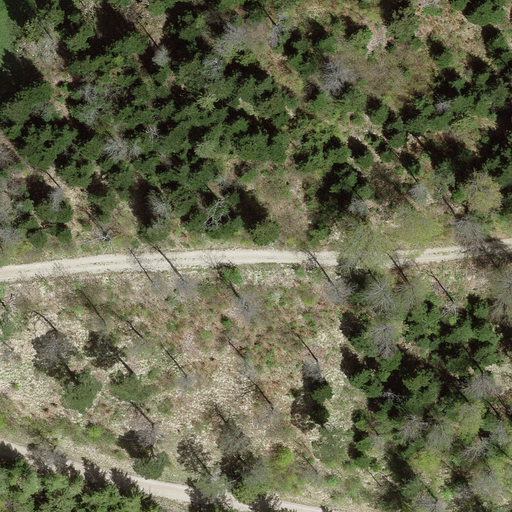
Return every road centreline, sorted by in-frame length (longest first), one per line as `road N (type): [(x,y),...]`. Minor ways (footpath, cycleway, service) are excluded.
road 1 (track): [(0,272),(511,247)]
road 2 (track): [(0,446),(269,511)]
